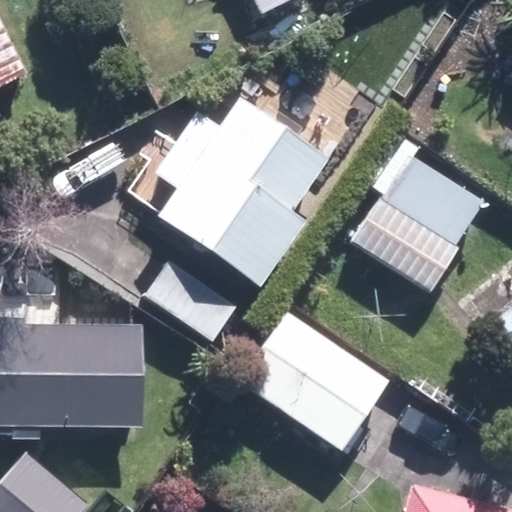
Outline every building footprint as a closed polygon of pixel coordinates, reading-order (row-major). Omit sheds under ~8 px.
[(291,0),(240,0),(249,19),(291,0)] [(0,86),(21,76),(0,31),(0,86)] [(169,194),(148,225),(250,296),(296,230),(285,222),(322,168),(314,163),(335,133),(300,108),(278,141),(251,123),(211,182),(167,151),(148,179),(169,194)] [(428,288),(451,250),(475,208),(404,167),(381,207),(371,202),(348,242),(428,288)] [(229,312),(160,265),(138,298),(207,345),(229,312)] [(511,300),(480,328),(511,363),(511,300)] [(332,456),(382,385),(280,314),(230,385),(332,456)] [(0,428),(132,429),(132,330),(10,329),(11,319),(0,319),(0,428)] [(0,511),(77,511),(81,508),(17,455),(0,475),(0,511)] [(500,511),(403,488),(397,511),(500,511)]
